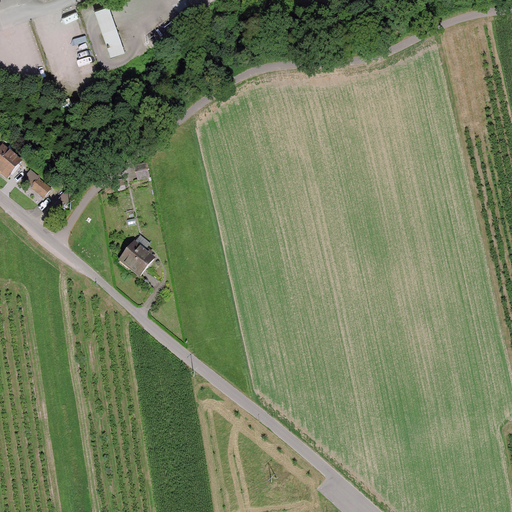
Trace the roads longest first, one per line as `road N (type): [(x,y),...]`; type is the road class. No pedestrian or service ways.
road 1 (track): [(56,245),(106,177),(242,75),(360,61),(473,14),(511,9)]
road 2 (residential): [(0,197),(375,511)]
